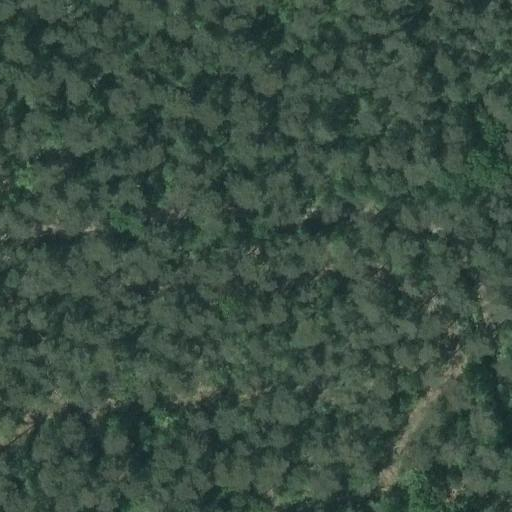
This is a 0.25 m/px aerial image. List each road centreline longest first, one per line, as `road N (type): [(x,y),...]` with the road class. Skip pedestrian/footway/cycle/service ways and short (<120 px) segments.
road 1 (unknown): [(0,235),(317,208),(457,227)]
road 2 (unknown): [(457,227),(471,312),(511,409)]
